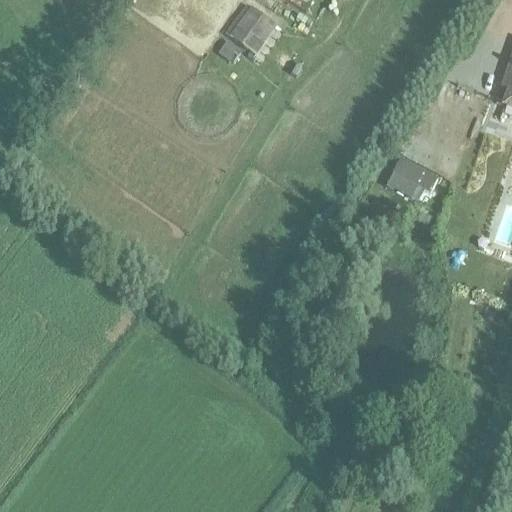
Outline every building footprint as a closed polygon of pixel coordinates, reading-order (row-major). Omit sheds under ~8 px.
[(287,0),(304,8),(308,0),(287,0)] [(246,7),(224,36),(255,58),(276,27),(246,7)] [(228,44),(218,56),(232,67),(241,57),(228,44)] [(507,92),(501,110),(511,113),(511,64),(502,91),(507,92)] [(399,162),(392,175),(430,196),(437,183),(399,162)]
